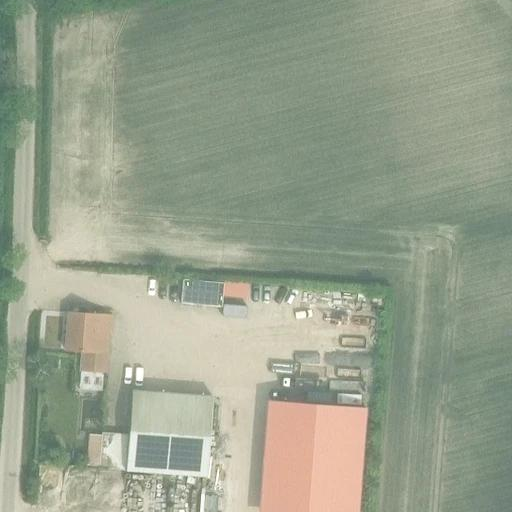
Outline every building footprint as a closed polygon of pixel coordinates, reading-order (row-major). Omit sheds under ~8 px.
[(224,284),(183,280),(181,304),(222,307),(224,284)] [(233,303),(231,328),(261,330),(261,327),(275,328),(270,402),(368,409),(375,312),(277,305),(277,306),(233,303)] [(82,370),(104,372),(105,354),(108,354),(110,325),(102,325),(103,315),(69,313),(66,351),(84,352),(82,370)] [(133,392),(129,436),(103,435),(101,470),(248,481),(253,411),(213,408),(214,398),(133,392)] [(86,448),(85,481),(100,481),(101,448),(86,448)]
